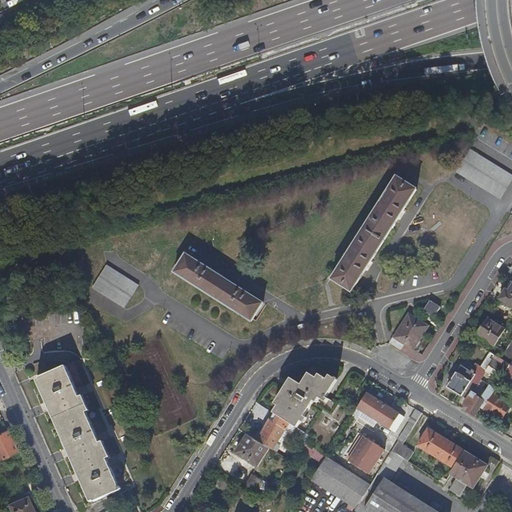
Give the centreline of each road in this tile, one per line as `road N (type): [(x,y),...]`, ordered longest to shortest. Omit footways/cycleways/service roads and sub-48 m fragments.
road 1 (motorway): [(364,0),(0,124)]
road 2 (residential): [(173,511),(249,388),(274,363),(338,352),(415,391)]
road 3 (motorway): [(233,93),(292,92),(511,57)]
road 4 (motorway): [(233,93),(491,0)]
road 5 (motorway): [(0,172),(233,93)]
road 6 (motorway): [(173,0),(0,87)]
road 7 (residential): [(415,391),(511,251)]
road 8 (residential): [(0,376),(61,511)]
